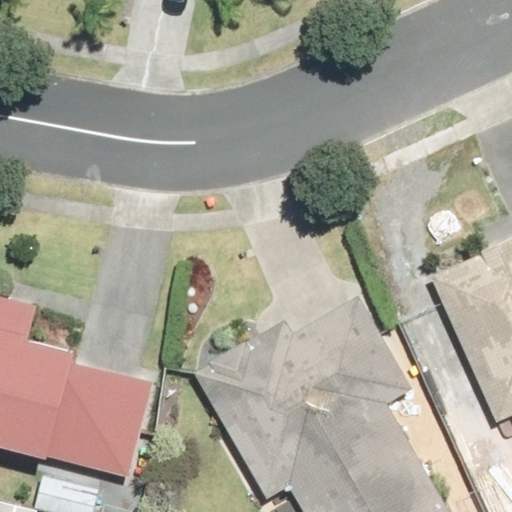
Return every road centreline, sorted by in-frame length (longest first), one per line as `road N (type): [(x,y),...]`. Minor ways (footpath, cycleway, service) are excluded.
road 1 (residential): [(511,2),(228,131),(156,132)]
road 2 (residential): [(156,132),(0,107)]
